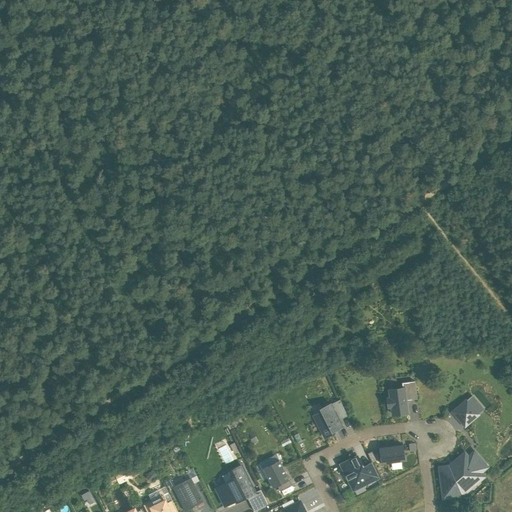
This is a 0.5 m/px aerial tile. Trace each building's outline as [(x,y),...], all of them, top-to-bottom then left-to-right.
[(415,381),(403,382),(404,388),(406,400),(418,398),(415,381)] [(406,400),(404,388),(389,390),(390,398),(387,398),(389,406),(392,406),(393,414),(407,412),(406,400)] [(467,399),(477,410),(484,405),(474,394),(467,399)] [(452,409),(465,424),(479,412),(477,410),(467,399),(466,397),(452,409)] [(331,404),(339,419),(347,415),(339,400),(331,404)] [(313,413),(326,436),(343,427),(339,419),(331,404),(313,413)] [(258,440),(253,431),(249,433),(254,443),(258,440)] [(379,447),(381,463),(405,460),(403,444),(379,447)] [(447,494),(448,494),(461,493),(481,475),(479,471),(486,465),(474,452),(467,458),(464,454),(450,467),(443,468),(444,474),(442,474),(444,488),(446,488),(447,494)] [(363,467),(357,455),(340,464),(351,486),(361,481),(363,484),(370,481),(363,467)] [(289,480),(279,461),(264,469),(273,487),(277,485),(289,480)] [(372,462),(363,467),(370,481),(379,476),(372,462)] [(216,487),(226,506),(246,495),(255,491),(242,466),(230,472),(233,479),(216,487)] [(191,478),(194,483),(199,481),(197,475),(191,478)] [(173,487),(185,510),(203,501),(194,483),(191,478),(173,487)] [(291,485),(289,480),(277,485),(280,490),(291,485)] [(255,491),(246,495),(254,511),(268,504),(260,488),(255,491)] [(146,504),(149,511),(171,511),(167,502),(164,496),(146,504)] [(177,511),(172,500),(167,502),(171,511),(177,511)] [(281,510),(282,511),(305,511),(300,501),(281,510)]
